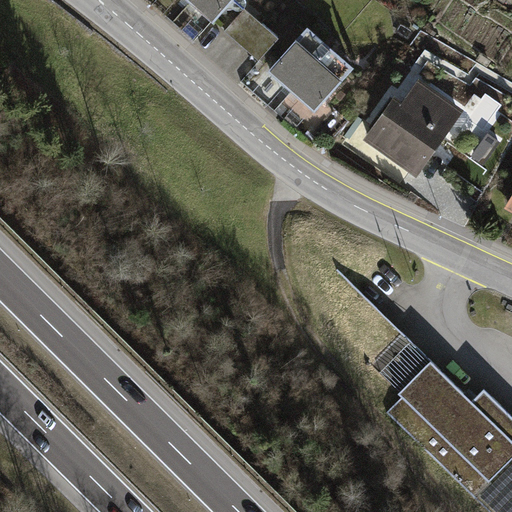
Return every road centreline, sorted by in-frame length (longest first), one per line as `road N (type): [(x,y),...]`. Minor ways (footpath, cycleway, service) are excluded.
road 1 (tertiary): [(511,277),(380,214),(290,158),(97,0)]
road 2 (track): [(290,158),(272,207),(281,295),(444,511)]
road 3 (motorway): [(240,511),(0,273)]
road 4 (motorway): [(0,388),(124,511)]
